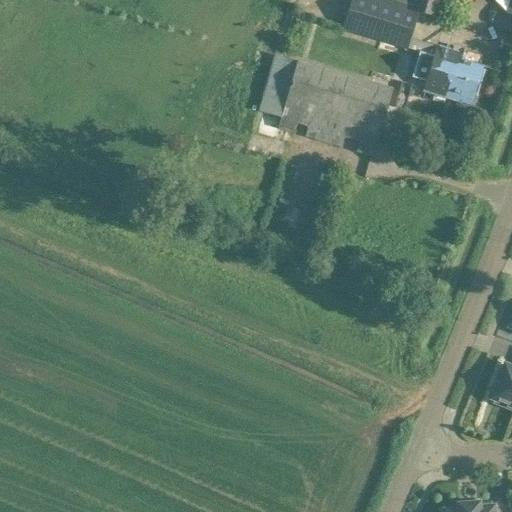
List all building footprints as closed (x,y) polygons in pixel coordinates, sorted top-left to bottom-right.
[(418,10),(385,0),(353,0),(345,31),(406,49),(407,48),(418,10)] [(414,0),(412,8),(438,15),(442,0),(414,0)] [(452,50),(438,46),(435,56),(435,58),(455,64),(446,97),(471,104),(477,82),(482,66),(478,64),(481,55),(465,50),(465,49),(453,46),(452,50)] [(419,52),(412,77),(428,82),(425,91),(446,97),(455,64),(435,58),(435,56),(419,52)] [(278,57),(263,109),(283,114),(279,127),(294,131),(296,123),(306,126),(304,136),(341,146),(343,137),(358,141),(356,150),(372,154),(391,89),(298,62),(278,57)] [(511,367),(505,364),(492,397),(496,398),(494,402),(510,408),(511,405),(511,404),(511,367)] [(492,511),(492,506),(478,507),(477,502),(458,504),(459,508),(444,509),(443,511),(492,511)]
